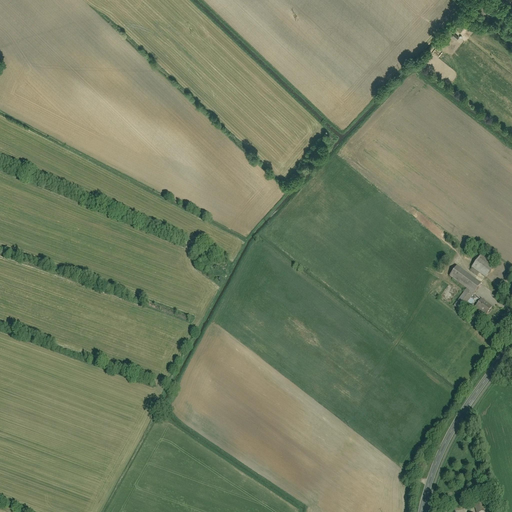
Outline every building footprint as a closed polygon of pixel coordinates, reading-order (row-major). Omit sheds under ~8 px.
[(481,17),(486,11),(480,5),(474,12),(481,17)] [(482,254),(472,267),(485,277),(495,263),(482,254)] [(481,283),(457,266),(450,276),(467,288),(474,293),(481,283)] [(474,293),(467,288),(455,305),(461,310),(470,298),(474,293)] [(474,293),(470,298),(478,303),(481,298),(474,293)] [(476,306),(487,314),(493,306),(481,298),(478,303),(476,306)]
